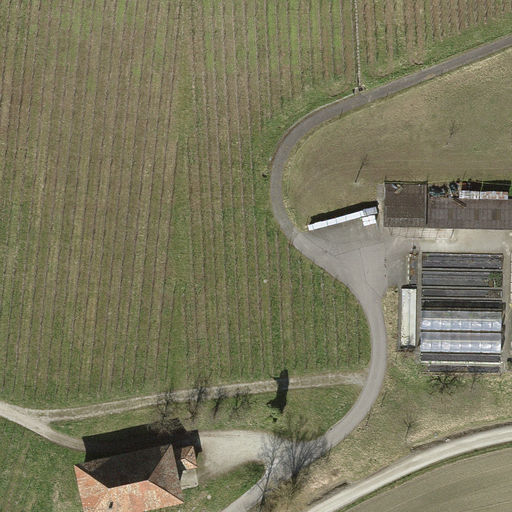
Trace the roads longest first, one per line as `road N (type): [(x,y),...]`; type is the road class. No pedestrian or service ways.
road 1 (track): [(240,511),(360,419),(382,379),(384,339),(366,294),(283,223),(277,191),(295,139),(328,117),(511,41)]
road 2 (track): [(0,408),(23,419),(382,379)]
road 3 (track): [(303,247),(365,238),(511,245),(511,365)]
road 4 (track): [(23,419),(102,450),(182,435),(245,441),(303,462)]
road 5 (track): [(328,511),(459,451),(511,440)]
